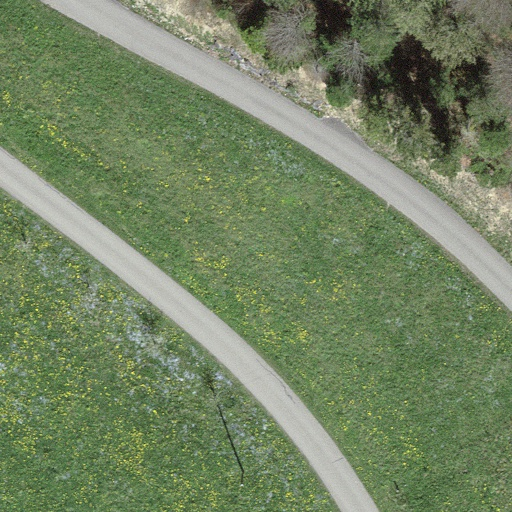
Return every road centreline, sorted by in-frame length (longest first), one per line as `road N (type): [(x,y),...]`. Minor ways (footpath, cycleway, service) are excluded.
road 1 (unclassified): [(511,291),(468,243),(321,136),(75,0)]
road 2 (unclassified): [(0,163),(257,377),(359,511)]
